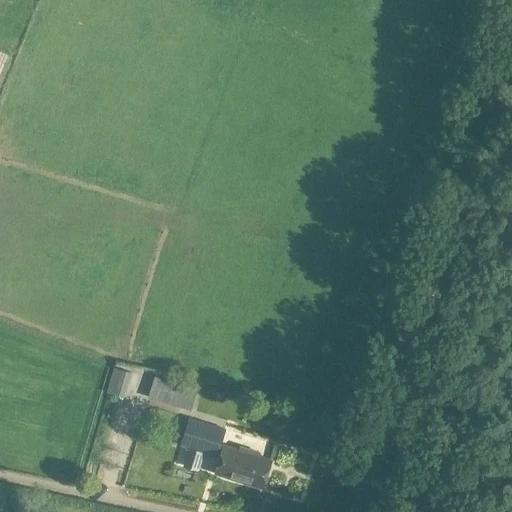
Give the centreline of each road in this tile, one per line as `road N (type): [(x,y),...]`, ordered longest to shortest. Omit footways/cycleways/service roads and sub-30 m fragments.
road 1 (tertiary): [(358,511),(511,36)]
road 2 (track): [(400,380),(428,396),(430,511)]
